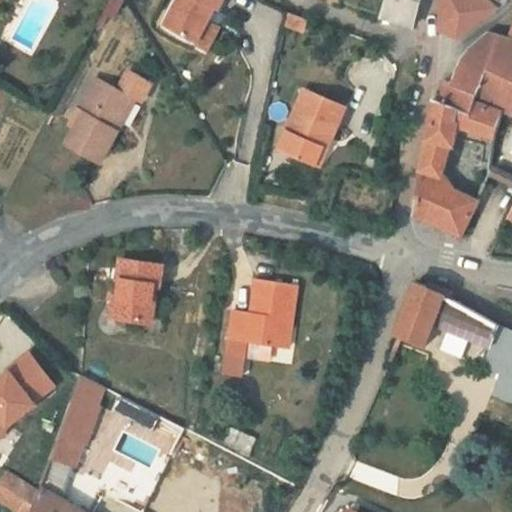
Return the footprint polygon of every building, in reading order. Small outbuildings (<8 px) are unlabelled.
[(206,40),(225,0),(180,0),(170,22),(206,40)] [(382,0),(381,7),(413,22),(418,0),(382,0)] [(439,0),(437,13),(454,20),(463,14),(480,2),(482,0),(439,0)] [(511,0),(497,26),(511,31),(511,0)] [(313,23),(292,14),(285,34),(306,43),(313,23)] [(449,61),(447,61),(497,101),(502,102),(511,102),(511,98),(511,31),(497,26),(490,25),(479,25),(464,36),(449,61)] [(163,68),(139,56),(127,78),(136,82),(152,90),(163,68)] [(118,113),(108,107),(127,78),(94,59),(76,88),(82,93),(64,122),(100,143),(118,113)] [(493,121),(496,107),(497,101),(447,61),(442,62),(438,83),(430,83),(424,116),(418,151),(410,199),(457,221),(472,184),(459,178),(450,155),(454,133),(461,136),(468,112),(493,121)] [(127,78),(108,107),(118,113),(136,82),(127,78)] [(318,159),(349,106),(303,84),(276,136),(318,159)] [(511,185),(503,204),(511,207),(511,185)] [(118,256),(115,282),(123,282),(117,318),(150,322),(151,304),(145,304),(148,286),(156,286),(158,262),(118,256)] [(511,320),(480,303),(404,270),(389,319),(418,331),(429,307),(488,330),(478,354),(499,361),(511,366),(511,320)] [(250,306),(231,303),(227,334),(277,342),(281,316),(293,318),(299,278),(255,272),(250,306)] [(290,344),(293,318),(281,316),(277,342),(290,344)] [(0,377),(0,434),(6,426),(7,426),(55,387),(28,355),(0,377)] [(106,391),(79,381),(56,443),(82,453),(106,391)] [(106,511),(63,490),(72,455),(50,446),(44,465),(36,491),(30,510),(33,511),(106,511)] [(1,474),(36,491),(44,465),(11,450),(1,474)]
